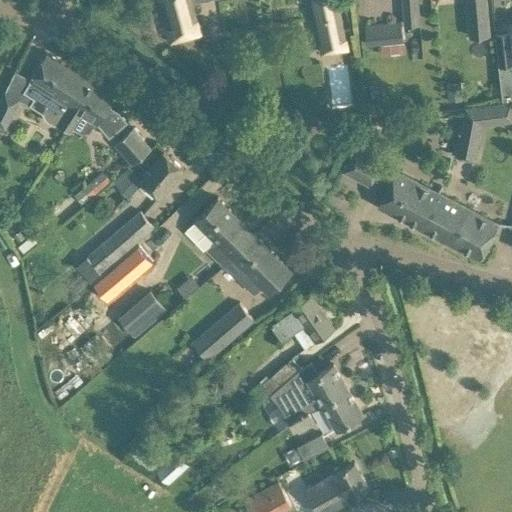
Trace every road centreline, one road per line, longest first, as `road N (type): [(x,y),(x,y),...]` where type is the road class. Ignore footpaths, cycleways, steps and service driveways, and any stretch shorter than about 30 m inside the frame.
road 1 (residential): [(344,252),(104,56),(56,26)]
road 2 (residential): [(429,511),(389,354),(344,252)]
road 3 (residential): [(511,286),(365,248),(344,252)]
